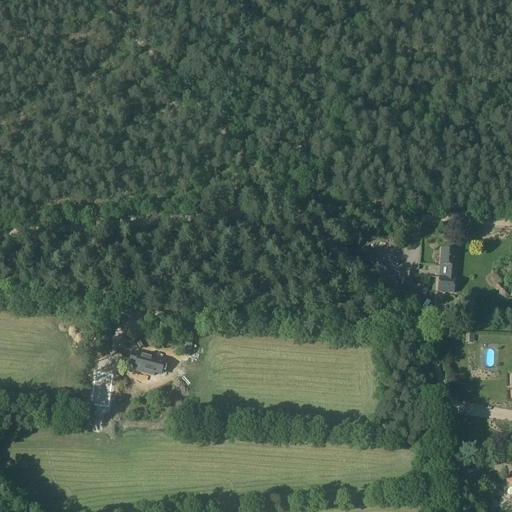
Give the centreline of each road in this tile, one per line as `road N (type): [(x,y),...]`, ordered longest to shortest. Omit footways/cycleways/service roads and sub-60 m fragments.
road 1 (track): [(511,223),(293,207),(0,236)]
road 2 (track): [(0,300),(417,332)]
road 3 (track): [(293,207),(428,343),(443,390),(454,511)]
road 4 (track): [(293,207),(102,0)]
